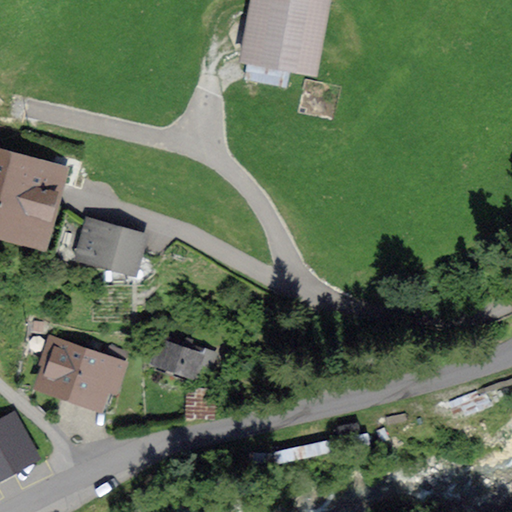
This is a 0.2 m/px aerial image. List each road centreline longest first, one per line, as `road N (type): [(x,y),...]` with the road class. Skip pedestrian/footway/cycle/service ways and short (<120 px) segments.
road 1 (unclassified): [(318,409),(87,471),(15,511)]
road 2 (track): [(236,9),(217,21),(208,45),(198,238)]
road 3 (unclassified): [(511,355),(479,373),(318,409)]
